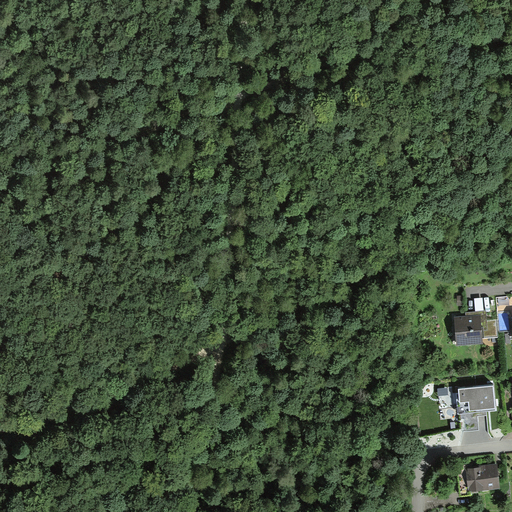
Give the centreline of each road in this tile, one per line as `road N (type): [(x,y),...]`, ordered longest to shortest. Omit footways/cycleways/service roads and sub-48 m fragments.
road 1 (track): [(187,511),(199,495),(217,345),(244,0)]
road 2 (track): [(0,185),(322,63),(432,0)]
road 3 (track): [(0,431),(39,422),(309,305)]
road 4 (residential): [(511,445),(430,454),(416,471),(415,511)]
